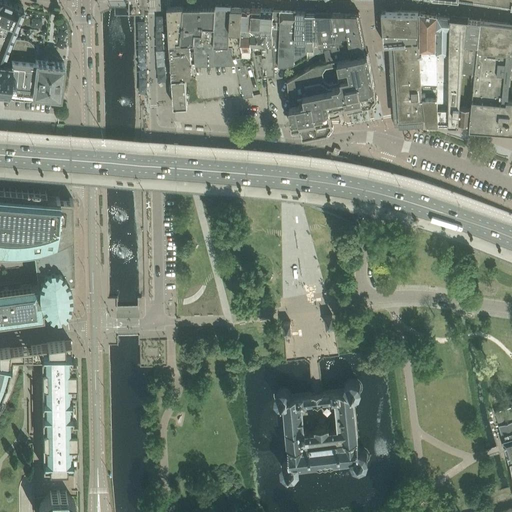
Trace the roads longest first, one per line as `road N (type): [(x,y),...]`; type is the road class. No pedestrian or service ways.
road 1 (primary): [(511,237),(373,187),(291,172),(0,149)]
road 2 (unclassified): [(155,133),(159,321),(94,323)]
road 3 (unclassified): [(391,144),(155,133)]
road 4 (tertiary): [(88,188),(86,0)]
road 5 (unclassified): [(369,291),(361,279),(366,239),(391,144)]
road 6 (unclassified): [(369,291),(511,308)]
road 7 (tertiary): [(94,323),(88,188)]
road 8 (unclassified): [(511,185),(391,144)]
road 9 (tertiary): [(96,448),(94,323)]
